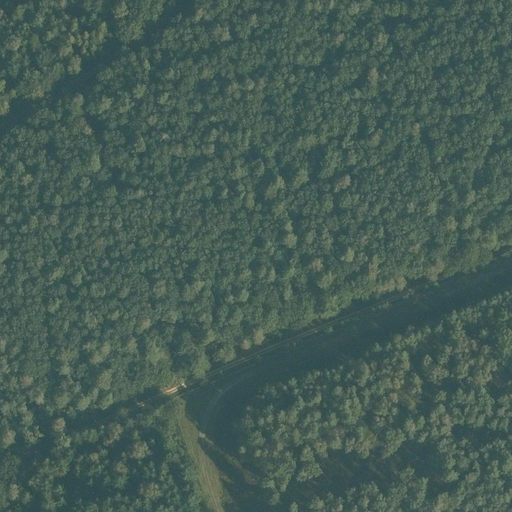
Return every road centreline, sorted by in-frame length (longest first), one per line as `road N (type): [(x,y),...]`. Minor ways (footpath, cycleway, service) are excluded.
road 1 (track): [(0,476),(511,262)]
road 2 (track): [(215,511),(200,449),(225,398),(511,277)]
road 3 (track): [(232,0),(0,145)]
